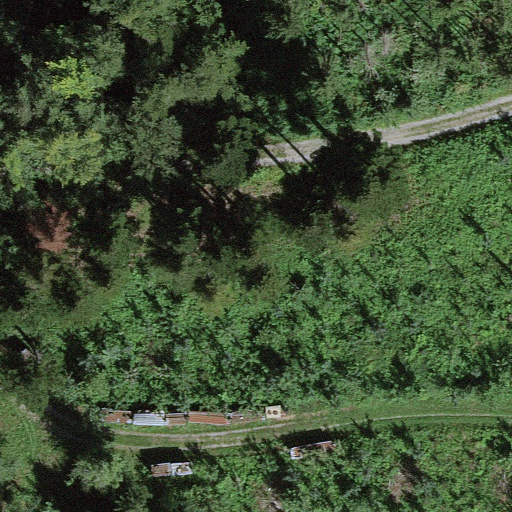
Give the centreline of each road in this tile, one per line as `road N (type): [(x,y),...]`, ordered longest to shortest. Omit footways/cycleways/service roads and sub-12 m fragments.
road 1 (track): [(511,411),(442,411),(161,442),(63,421),(0,376)]
road 2 (track): [(511,101),(239,157),(0,156)]
